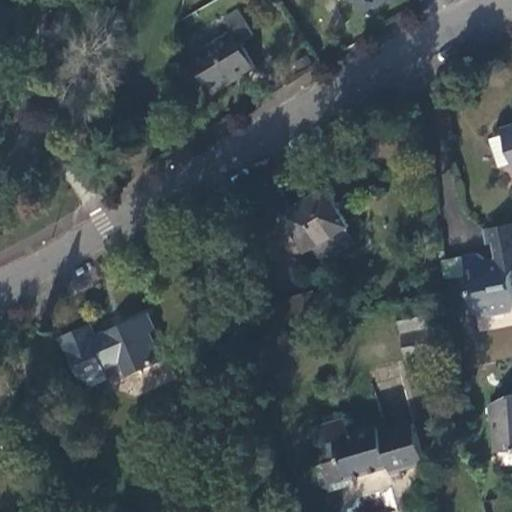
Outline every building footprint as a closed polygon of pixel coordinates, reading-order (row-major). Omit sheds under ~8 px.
[(235,27),(193,52),(214,87),(257,61),(242,37),(254,30),(240,6),(227,14),(235,27)] [(345,225),(349,223),(326,184),(283,211),(306,249),(310,246),(320,240),(329,254),(354,240),(345,225)] [(511,264),(511,217),(482,223),(485,239),(490,238),(492,252),(486,256),(482,257),(480,251),(474,246),(461,249),(461,250),(465,268),(472,304),(481,310),(509,304),(511,300),(511,286),(508,269),(511,264)] [(310,246),(318,260),(329,254),(320,240),(310,246)] [(465,268),(461,250),(441,254),(443,272),(465,268)] [(312,291),(257,307),(258,312),(279,307),(283,325),(318,314),(312,291)] [(394,303),(406,357),(437,350),(425,296),(394,303)] [(263,331),(283,325),(279,307),(258,312),(263,331)] [(93,317),(57,332),(58,335),(63,333),(79,372),(120,354),(124,364),(143,355),(146,360),(146,362),(160,356),(160,354),(149,327),(154,325),(148,311),(95,333),(90,321),(94,319),(93,317)] [(511,387),(510,388),(488,398),(490,414),(493,418),(495,444),(511,443),(511,387)] [(389,469),(422,459),(411,420),(377,430),(376,423),(347,432),(343,416),(311,425),(321,460),(313,463),(319,481),(329,488),(353,480),(351,473),(387,463),(389,469)]
